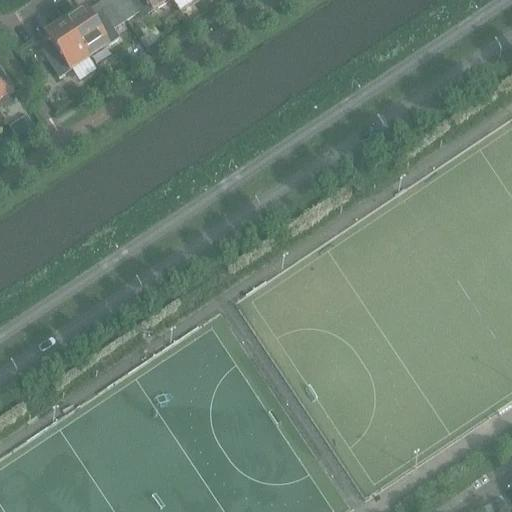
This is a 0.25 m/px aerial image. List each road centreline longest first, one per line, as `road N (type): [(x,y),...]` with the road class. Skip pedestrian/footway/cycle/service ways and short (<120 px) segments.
road 1 (secondary): [(0,378),(511,37)]
road 2 (secondary): [(503,0),(0,336)]
